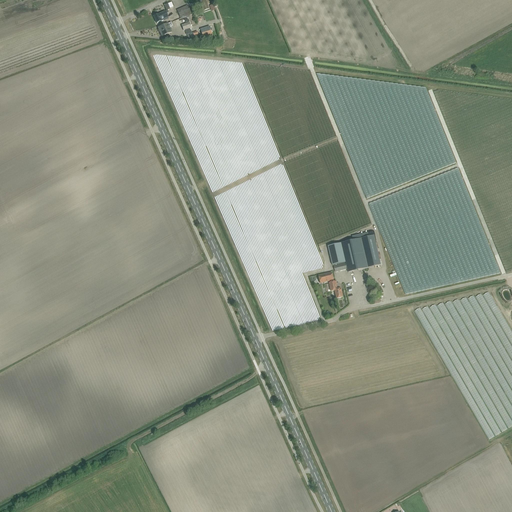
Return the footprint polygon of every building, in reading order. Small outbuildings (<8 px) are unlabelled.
[(208,9),(204,0),(198,0),(203,11),(208,9)] [(169,13),(168,10),(170,9),(168,4),(164,6),(166,11),(153,17),(156,24),(168,18),(166,14),(169,13)] [(191,12),(188,5),(177,10),(180,17),(191,12)] [(191,28),(189,22),(182,24),(184,31),(185,31),(186,35),(190,34),(191,39),(195,39),(193,33),(192,33),(190,28),(191,28)] [(162,37),(167,35),(171,33),(169,28),(173,26),(171,23),(158,28),(162,37)] [(328,247),(333,266),(334,266),(335,272),(348,269),(348,273),(381,265),(374,236),(342,244),(328,247)] [(313,277),(315,285),(323,283),(320,275),(313,277)] [(337,299),(343,298),(341,289),(338,290),(336,282),(329,283),(331,292),(335,291),(337,299)] [(427,312),(421,309),(438,353),(451,323),(456,328),(457,320),(466,317),(471,322),(472,315),(484,326),(480,315),(497,331),(500,339),(508,323),(511,333),(511,326),(495,283),(489,296),(479,292),(478,291),(474,301),(468,296),(466,306),(461,293),(459,309),(453,294),(451,311),(446,297),(441,307),(438,300),(427,312)]
